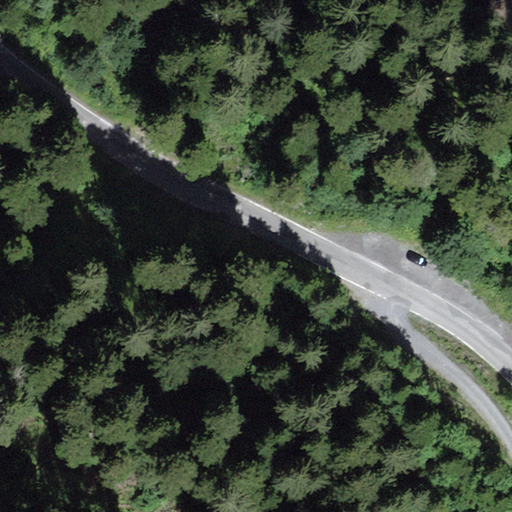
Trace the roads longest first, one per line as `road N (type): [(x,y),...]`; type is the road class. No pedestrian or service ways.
road 1 (tertiary): [(511,365),(434,308),(158,168),(0,56)]
road 2 (track): [(384,283),(382,305),(406,341),(485,412),(511,458)]
